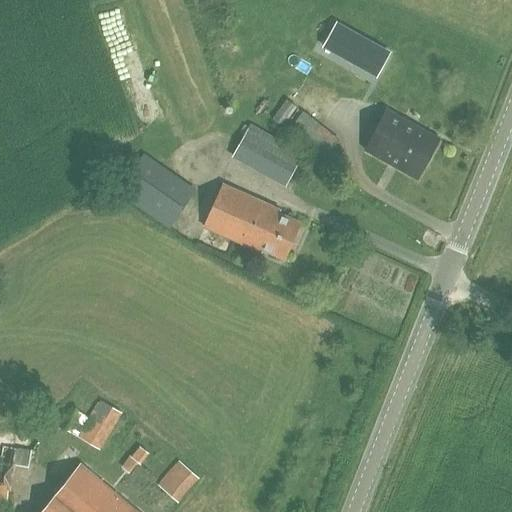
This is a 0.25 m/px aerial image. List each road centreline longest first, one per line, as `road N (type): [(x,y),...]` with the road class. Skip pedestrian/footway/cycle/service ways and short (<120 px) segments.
road 1 (tertiary): [(354,511),(444,281)]
road 2 (tertiary): [(444,281),(511,108)]
